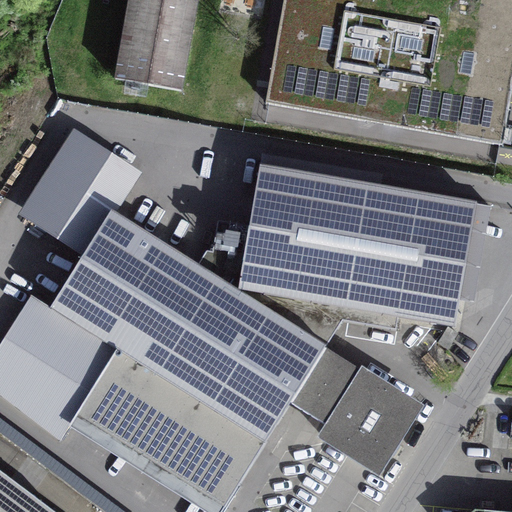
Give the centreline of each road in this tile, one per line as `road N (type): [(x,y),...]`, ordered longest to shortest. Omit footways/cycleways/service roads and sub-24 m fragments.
road 1 (unknown): [(123,114),(511,195)]
road 2 (unclassified): [(390,511),(511,322)]
